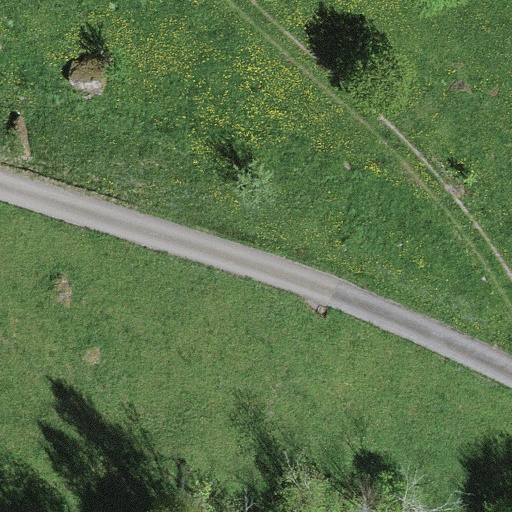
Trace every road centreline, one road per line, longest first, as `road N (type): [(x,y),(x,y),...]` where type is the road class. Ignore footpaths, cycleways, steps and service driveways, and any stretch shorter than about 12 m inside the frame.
road 1 (unclassified): [(511,375),(340,302),(0,185)]
road 2 (track): [(245,0),(436,179),(511,274)]
